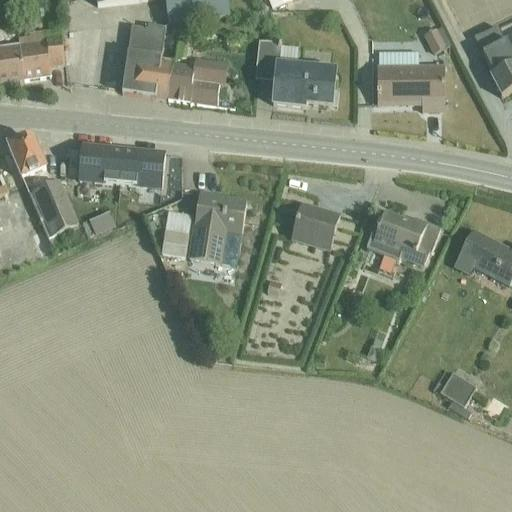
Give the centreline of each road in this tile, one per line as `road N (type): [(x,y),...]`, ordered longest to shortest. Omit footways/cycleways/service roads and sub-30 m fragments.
road 1 (secondary): [(0,118),(362,153),(511,177)]
road 2 (track): [(511,141),(439,0)]
